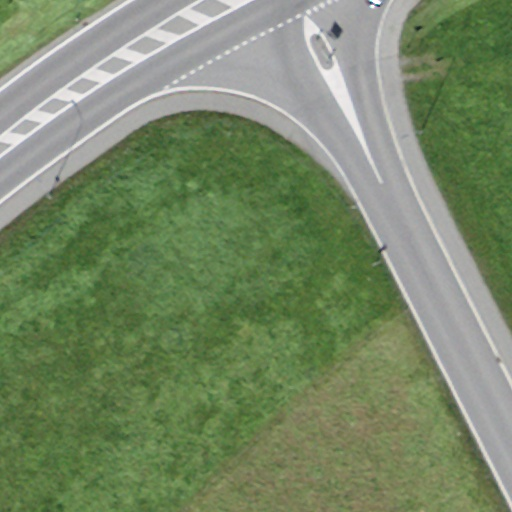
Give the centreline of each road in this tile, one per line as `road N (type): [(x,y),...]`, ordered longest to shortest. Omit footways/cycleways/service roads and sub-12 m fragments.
road 1 (tertiary): [(511,419),(304,0)]
road 2 (secondary): [(228,0),(137,48),(0,147)]
